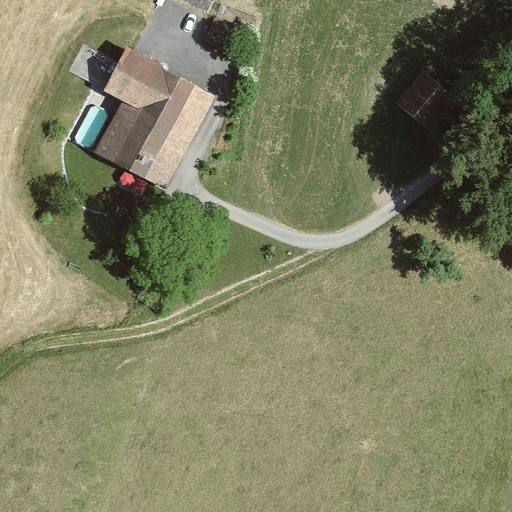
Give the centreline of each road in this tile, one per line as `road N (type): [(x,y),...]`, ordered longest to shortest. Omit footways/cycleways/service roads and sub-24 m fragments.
road 1 (track): [(185,191),(292,238),(336,243),(511,100)]
road 2 (track): [(185,191),(0,375)]
